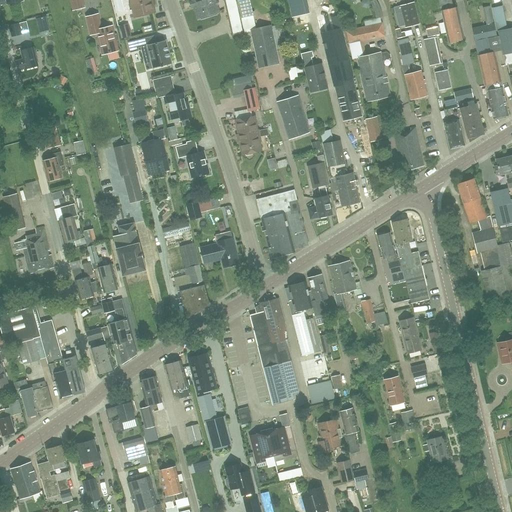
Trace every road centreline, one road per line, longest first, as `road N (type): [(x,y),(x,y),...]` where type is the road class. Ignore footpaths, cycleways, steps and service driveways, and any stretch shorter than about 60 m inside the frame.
road 1 (unclassified): [(499,511),(424,185)]
road 2 (secondary): [(0,463),(155,353),(264,288)]
road 3 (residential): [(264,288),(170,0)]
road 4 (secondary): [(264,288),(424,185)]
